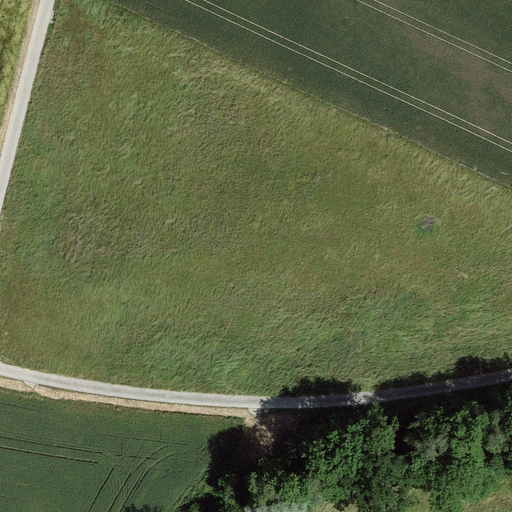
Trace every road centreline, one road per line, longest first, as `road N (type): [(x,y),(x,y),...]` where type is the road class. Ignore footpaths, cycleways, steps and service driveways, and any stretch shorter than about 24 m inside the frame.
road 1 (unclassified): [(0,368),(125,391),(276,402),(511,373)]
road 2 (track): [(48,0),(0,186)]
